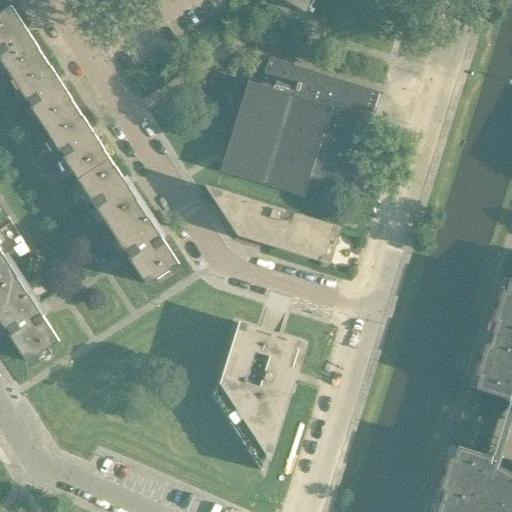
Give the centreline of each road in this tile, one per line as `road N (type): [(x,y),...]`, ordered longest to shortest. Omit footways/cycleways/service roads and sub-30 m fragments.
road 1 (residential): [(373,311),(219,263),(49,0)]
road 2 (residential): [(373,311),(470,0)]
road 3 (residential): [(302,511),(373,311)]
road 4 (residential): [(153,511),(32,460),(0,411)]
